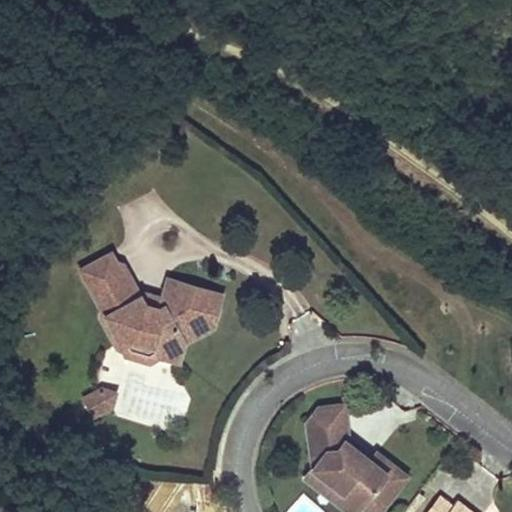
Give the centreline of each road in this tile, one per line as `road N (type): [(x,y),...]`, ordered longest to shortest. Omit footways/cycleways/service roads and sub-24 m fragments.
road 1 (residential): [(511,443),(443,390),(374,352),(320,353),(266,378),(232,431),(240,511)]
road 2 (track): [(511,234),(325,91),(293,40),(308,0)]
